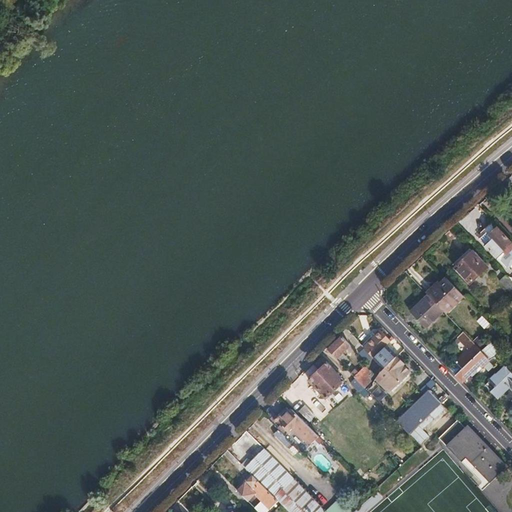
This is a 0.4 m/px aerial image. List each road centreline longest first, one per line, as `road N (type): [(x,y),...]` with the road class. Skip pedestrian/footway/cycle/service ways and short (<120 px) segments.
road 1 (residential): [(359,292),(143,511)]
road 2 (residential): [(511,445),(359,292)]
road 3 (residential): [(511,155),(359,292)]
